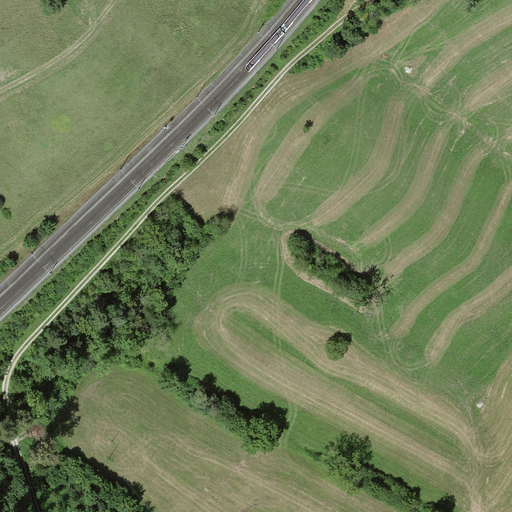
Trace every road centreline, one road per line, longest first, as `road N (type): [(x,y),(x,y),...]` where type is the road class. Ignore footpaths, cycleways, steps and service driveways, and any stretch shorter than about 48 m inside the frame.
road 1 (track): [(34,511),(11,437),(11,361),(282,71),(369,0)]
road 2 (track): [(0,91),(78,42),(113,0)]
